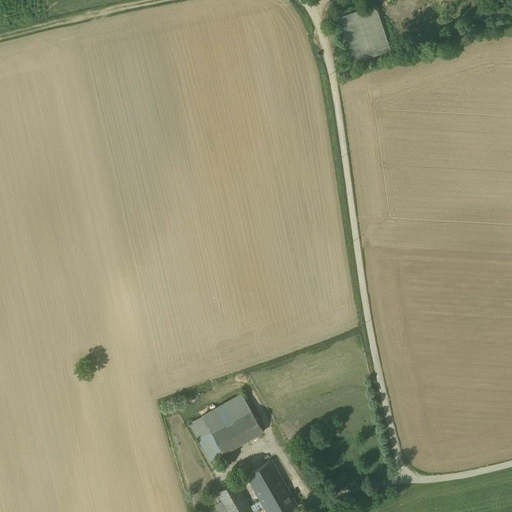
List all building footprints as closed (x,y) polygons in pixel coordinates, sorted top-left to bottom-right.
[(362,5),(360,0),(346,0),(349,9),(362,5)] [(375,4),(336,17),(352,63),(366,58),(390,50),(375,4)] [(242,393),(189,423),(210,460),(263,430),(242,393)] [(312,418),(276,434),(281,445),(316,429),(312,418)] [(271,460),(246,474),(261,499),(285,486),(271,460)] [(249,506),(235,481),(217,491),(228,511),(252,511),(253,511),(249,506)] [(285,486),(261,499),(264,505),(268,511),(286,511),(297,506),(285,486)] [(261,499),(249,506),(253,511),(264,505),(261,499)]
